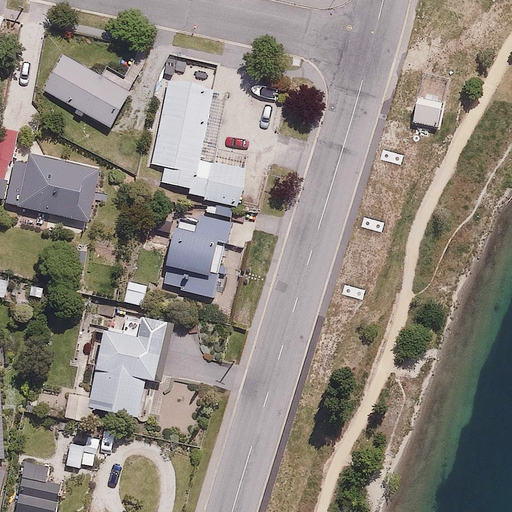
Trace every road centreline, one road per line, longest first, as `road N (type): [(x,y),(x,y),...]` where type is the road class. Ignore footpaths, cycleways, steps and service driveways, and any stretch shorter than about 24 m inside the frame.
road 1 (residential): [(372,41),(232,511)]
road 2 (residential): [(372,41),(179,0)]
